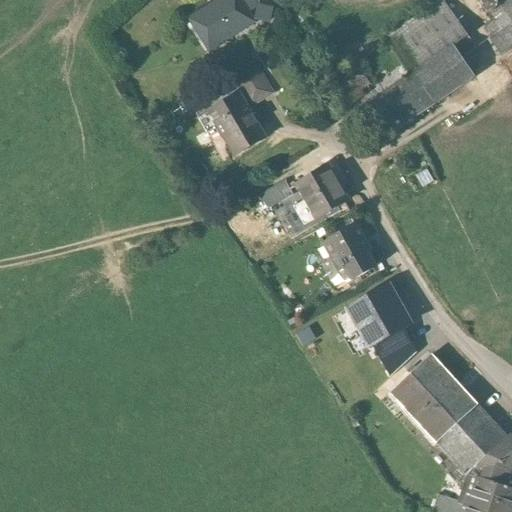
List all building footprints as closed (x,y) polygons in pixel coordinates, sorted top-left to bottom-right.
[(238,0),(223,0),(188,22),(210,56),(255,27),(254,24),(238,0)] [(273,11),(259,8),(254,0),(238,0),(254,24),(269,27),(273,11)] [(511,48),(511,0),(495,0),(511,24),(511,28),(490,44),(499,58),(511,48)] [(384,39),(412,79),(415,77),(455,50),(468,41),(441,1),(384,39)] [(455,50),(415,77),(436,108),(476,81),(455,50)] [(239,98),(247,112),(274,97),(257,68),(231,83),(239,98)] [(369,86),(357,68),(326,89),(337,104),(339,103),(345,111),(364,98),(360,93),(369,86)] [(396,135),(436,108),(415,77),(412,79),(375,104),(396,135)] [(247,112),(239,98),(209,115),(236,162),(266,145),(247,112)] [(346,206),(326,170),(296,187),(316,223),(346,206)] [(292,198),(285,184),(260,198),(267,211),(292,198)] [(243,214),(231,220),(241,238),(252,232),(243,214)] [(371,251),(357,227),(324,246),(340,273),(344,270),(353,285),(376,272),(366,254),(371,251)] [(410,326),(389,289),(351,310),(358,321),(356,323),(363,336),(366,335),(372,347),(374,346),(374,344),(374,346),(410,326)] [(392,399),(439,450),(479,413),(432,362),(392,399)] [(469,482),(478,473),(509,445),(479,413),(439,450),(469,482)] [(486,478),(481,490),(511,500),(511,448),(509,445),(478,473),(486,478)] [(466,484),(459,506),(474,511),(481,490),(486,478),(478,473),(469,482),(466,484)] [(511,511),(511,500),(481,490),(474,511),(473,511),(511,511)] [(473,511),(474,511),(459,506),(438,499),(434,511),(473,511)]
